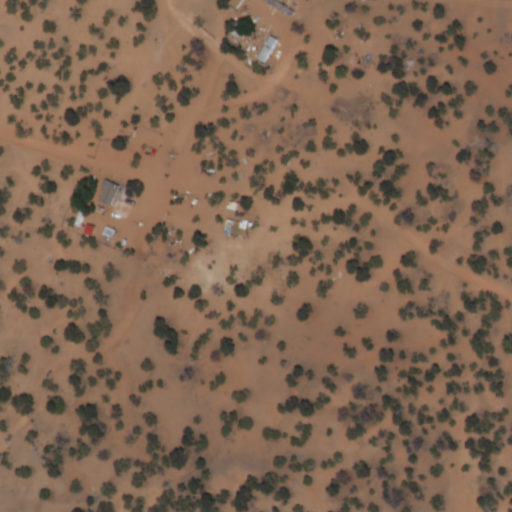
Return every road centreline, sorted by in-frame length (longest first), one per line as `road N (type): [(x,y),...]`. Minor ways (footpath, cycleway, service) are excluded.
road 1 (track): [(0,86),(254,143),(286,133),(339,148),(405,142),(511,230)]
road 2 (track): [(286,133),(270,81),(172,0)]
